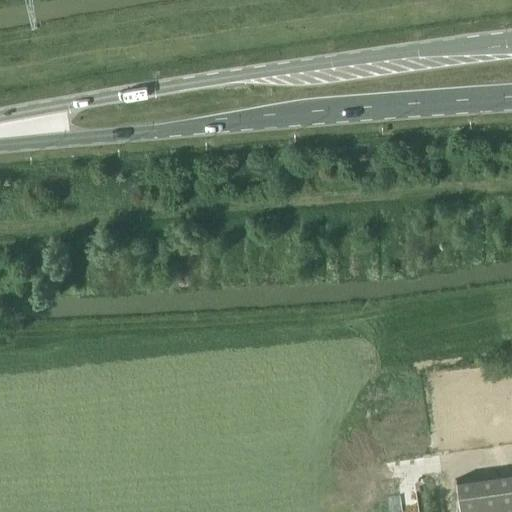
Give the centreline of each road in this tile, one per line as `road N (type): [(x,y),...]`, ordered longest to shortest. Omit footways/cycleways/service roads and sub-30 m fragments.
road 1 (primary): [(511,40),(0,117)]
road 2 (primary): [(0,147),(511,104)]
